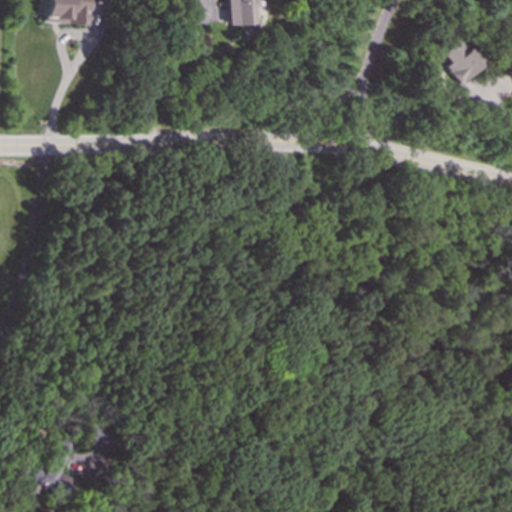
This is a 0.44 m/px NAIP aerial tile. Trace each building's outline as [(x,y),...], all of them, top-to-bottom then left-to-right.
[(40,0),(40,23),(83,25),(84,0),(40,0)] [(252,0),(222,0),(223,25),(252,26),(252,0)] [(479,62),(465,47),(463,49),(453,39),(436,54),(445,63),(439,69),(455,85),(479,62)] [(108,433),(85,423),(78,439),(101,449),(108,433)] [(55,473),(68,444),(49,436),(34,470),(24,466),(18,480),(63,500),(71,480),(55,473)]
